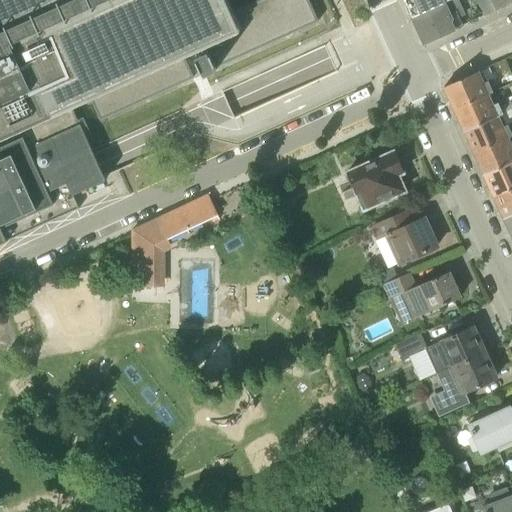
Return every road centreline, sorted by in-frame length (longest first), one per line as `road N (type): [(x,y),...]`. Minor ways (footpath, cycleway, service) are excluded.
road 1 (residential): [(408,80),(0,268)]
road 2 (residential): [(511,302),(408,80)]
